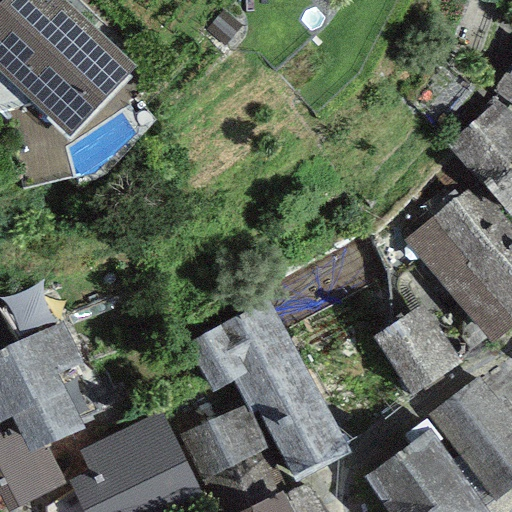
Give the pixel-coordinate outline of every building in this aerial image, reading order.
[(134,76),(55,0),(7,0),(0,8),(0,78),(68,144),(134,76)] [(511,68),(493,98),(511,113),(511,68)] [(472,194),(511,161),(511,127),(497,110),(441,157),(472,194)] [(511,161),(472,194),(508,237),(511,233),(511,161)] [(472,194),(403,248),(493,357),(511,340),(511,233),(508,237),(472,194)] [(266,306),(185,349),(214,403),(237,391),(293,496),(309,488),(352,464),(266,306)] [(420,313),(371,345),(415,410),(464,377),(420,313)] [(85,444),(77,428),(99,418),(79,375),(84,373),(60,328),(0,359),(0,511),(30,511),(66,493),(49,463),(85,444)] [(511,427),(477,380),(426,417),(495,511),(511,498),(511,427)] [(160,418),(77,456),(87,479),(68,488),(79,511),(183,511),(200,505),(160,418)] [(478,511),(427,441),(363,488),(380,511),(478,511)] [(281,502),(263,511),(321,511),(309,488),(293,496),(281,502)]
